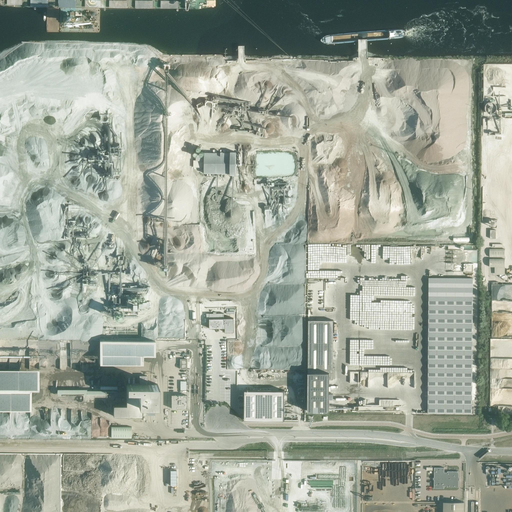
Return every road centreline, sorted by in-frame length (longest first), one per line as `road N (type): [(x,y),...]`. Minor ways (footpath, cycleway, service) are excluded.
road 1 (unclassified): [(511,451),(242,430)]
road 2 (unknown): [(151,363),(153,429),(89,406),(51,404)]
